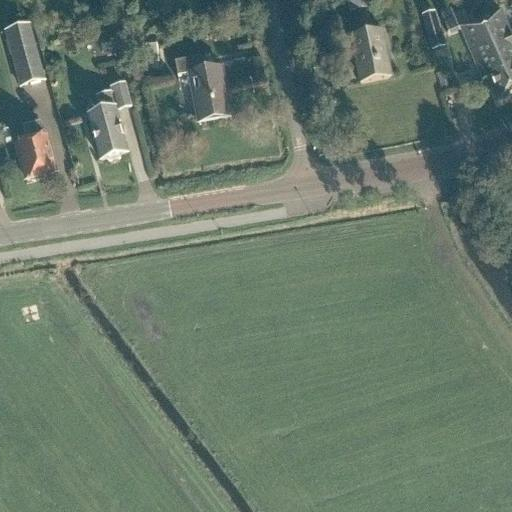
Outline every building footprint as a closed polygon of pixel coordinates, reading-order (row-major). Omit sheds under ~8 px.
[(370,10),(367,0),(344,0),(348,15),(370,10)] [(511,99),(511,38),(501,12),(460,30),(483,83),(488,81),(498,106),(511,99)] [(435,15),(423,18),(433,53),(445,50),(435,15)] [(29,29),(6,35),(22,91),(45,84),(29,29)] [(382,34),(351,41),(361,87),(392,80),(382,34)] [(159,57),(155,38),(143,41),(148,60),(159,57)] [(113,40),(101,44),(106,59),(118,55),(113,40)] [(211,79),(209,66),(207,59),(177,64),(180,79),(190,77),(200,128),(232,122),(223,77),(211,79)] [(102,164),(127,157),(115,114),(130,110),(125,92),(96,101),(101,117),(89,121),(102,164)] [(28,185),(56,177),(50,153),(52,153),(48,138),(44,139),(40,125),(25,129),(29,143),(18,146),(19,150),(16,151),(20,163),(22,162),(28,185)]
